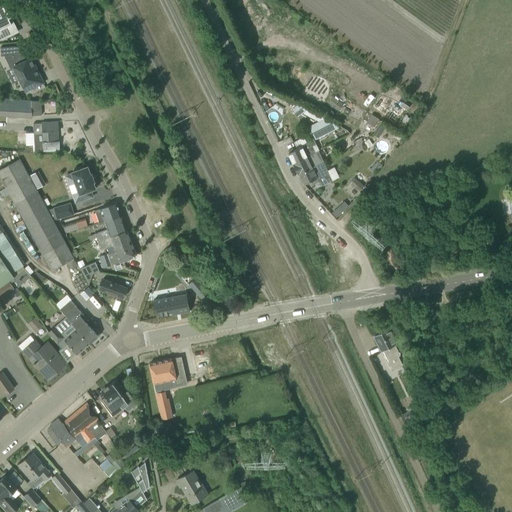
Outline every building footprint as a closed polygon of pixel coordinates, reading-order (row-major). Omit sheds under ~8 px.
[(250,0),(234,6),(246,35),(270,26),(259,0),(250,0)] [(2,4),(0,5),(0,40),(3,40),(7,38),(4,32),(13,27),(9,18),(11,17),(9,11),(7,12),(2,4)] [(19,46),(0,47),(1,56),(4,56),(10,69),(13,67),(25,92),(43,83),(31,58),(26,60),(23,54),(19,54),(19,46)] [(311,78),(306,84),(328,95),(329,87),(325,80),(318,77),(311,78)] [(362,93),(352,87),(347,95),(357,101),(362,93)] [(333,97),(328,103),(337,110),(342,104),(333,97)] [(0,99),(0,115),(32,118),(32,115),(41,115),(41,102),(0,99)] [(302,113),(318,122),(315,124),(317,129),(311,132),(315,140),(338,128),(325,119),(303,107),(294,113),(297,117),(302,113)] [(371,115),(366,122),(374,127),(379,119),(371,115)] [(42,123),(33,124),(34,134),(34,143),(43,142),(43,152),(50,151),(60,151),(59,141),(58,141),(58,131),(59,131),(58,122),(48,122),(42,123)] [(380,125),(373,135),(379,139),(385,128),(380,125)] [(366,131),(351,139),(355,146),(370,138),(366,131)] [(313,139),(306,143),(304,137),(294,142),(297,149),(293,151),(292,149),(288,151),(289,153),(288,154),(288,153),(293,165),(319,153),(318,151),(315,153),(312,146),(316,144),(313,139)] [(298,174),(321,163),(323,162),(319,153),(293,165),(298,174)] [(77,266),(19,160),(0,170),(0,176),(51,271),(67,262),(71,269),(77,266)] [(321,163),(298,174),(304,185),(311,181),(312,185),(318,182),(317,179),(329,173),(323,162),(321,163)] [(87,167),(80,169),(79,168),(73,170),(74,172),(71,173),(72,174),(65,176),(68,183),(75,183),(78,191),(72,194),(75,203),(93,197),(91,190),(95,189),(93,182),(94,182),(91,174),(90,174),(87,167)] [(349,184),(359,192),(364,186),(354,178),(349,184)] [(475,185),(467,182),(464,190),(473,193),(475,185)] [(344,201),(332,213),(336,218),(349,206),(344,201)] [(57,219),(73,214),(70,203),(54,208),(57,219)] [(99,224),(105,222),(121,216),(117,204),(117,203),(95,211),(99,224)] [(95,234),(89,236),(90,240),(97,238),(98,241),(127,231),(121,216),(105,222),(108,229),(95,234)] [(76,222),(74,222),(63,226),(65,233),(78,229),(76,222)] [(108,252),(131,243),(127,231),(98,241),(101,249),(107,247),(108,252)] [(135,254),(131,243),(108,252),(109,253),(99,257),(103,268),(110,265),(120,262),(134,257),(135,258),(136,254),(135,254)] [(0,286),(14,277),(0,256),(0,286)] [(77,263),(80,268),(85,265),(82,260),(77,263)] [(20,285),(32,275),(26,268),(13,278),(20,285)] [(194,279),(188,284),(207,305),(213,300),(214,299),(196,277),(194,279)] [(99,289),(123,298),(127,288),(103,279),(99,289)] [(87,287),(80,294),(85,300),(93,293),(87,287)] [(152,300),(155,316),(171,313),(171,315),(189,312),(185,294),(152,300)] [(78,329),(90,343),(98,336),(86,322),(88,321),(70,300),(60,309),(66,317),(73,324),(77,330),(78,329)] [(43,326),(35,317),(28,323),(36,332),(43,326)] [(90,343),(78,329),(77,330),(73,324),(66,317),(49,332),(62,348),(59,350),(67,362),(77,354),(90,343)] [(389,329),(374,336),(381,351),(382,350),(392,369),(401,364),(398,356),(400,355),(394,344),(396,343),(393,338),(389,329)] [(35,339),(22,350),(29,358),(32,362),(39,369),(41,367),(42,368),(43,367),(45,370),(45,371),(50,378),(65,365),(56,355),(57,354),(53,349),(47,342),(42,347),(35,339)] [(159,390),(160,397),(163,396),(165,396),(163,388),(187,382),(181,356),(149,364),(155,390),(159,390)] [(0,398),(14,388),(8,380),(2,372),(0,373),(0,398)] [(103,389),(101,391),(105,397),(101,400),(112,415),(124,407),(127,411),(137,404),(135,402),(122,385),(120,386),(116,380),(106,387),(104,387),(102,388),(102,389),(103,389)] [(178,393),(181,393),(180,387),(171,389),(177,412),(183,410),(181,404),(180,401),(178,393)] [(47,429),(47,430),(47,431),(47,432),(48,433),(48,434),(49,434),(57,444),(56,445),(56,446),(62,440),(69,448),(69,447),(71,445),(70,444),(75,439),(74,439),(75,439),(78,443),(80,441),(84,446),(74,453),(77,457),(97,441),(97,440),(107,433),(98,422),(100,420),(99,420),(89,405),(87,402),(62,423),(58,418),(50,425),(49,426),(48,427),(47,428),(47,429)] [(415,409),(401,415),(407,430),(421,424),(415,409)] [(154,428),(156,441),(164,439),(161,426),(154,428)] [(106,431),(107,432),(111,438),(115,434),(111,428),(106,431)] [(143,447),(139,442),(131,449),(136,454),(143,447)] [(85,459),(98,449),(94,445),(81,454),(85,459)] [(112,452),(105,457),(111,463),(117,471),(123,465),(112,452)] [(50,473),(33,453),(18,465),(31,480),(38,473),(43,479),(50,473)] [(207,453),(186,461),(188,467),(206,461),(204,456),(208,455),(207,453)] [(143,479),(137,484),(139,486),(141,490),(118,510),(116,507),(109,511),(102,511),(98,507),(93,511),(139,511),(136,508),(137,507),(138,507),(146,501),(145,500),(146,499),(147,500),(147,499),(143,492),(146,490),(147,491),(147,490),(147,489),(150,487),(149,483),(145,462),(144,462),(145,463),(139,468),(138,466),(132,472),(135,478),(140,473),(143,479)] [(192,503),(206,495),(192,471),(176,480),(180,487),(181,486),(192,503)] [(51,478),(64,493),(71,488),(58,472),(51,478)] [(0,505),(6,511),(14,511),(19,508),(8,497),(17,489),(5,476),(0,480),(0,505)] [(64,493),(63,495),(74,508),(76,505),(81,501),(82,501),(71,488),(64,493)] [(44,511),(49,508),(31,489),(23,496),(33,507),(34,506),(39,511),(41,511),(43,511),(44,511)] [(236,489),(219,499),(223,506),(240,496),(236,489)] [(92,511),(93,511),(98,507),(90,497),(83,503),(90,511),(92,511)] [(90,511),(83,503),(81,501),(76,505),(82,511),(90,511)]
